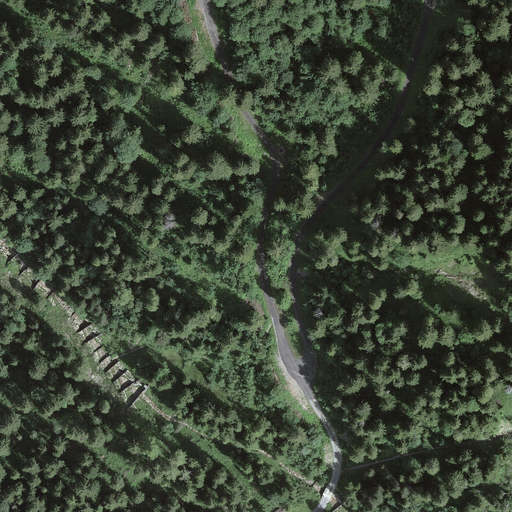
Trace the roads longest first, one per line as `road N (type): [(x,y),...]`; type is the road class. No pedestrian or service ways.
road 1 (track): [(206,0),(224,72),(275,156),(260,263),(287,354),(301,366),(309,356),(293,286),(301,235),(396,117),(427,0)]
road 2 (track): [(301,366),(338,454),(314,511)]
